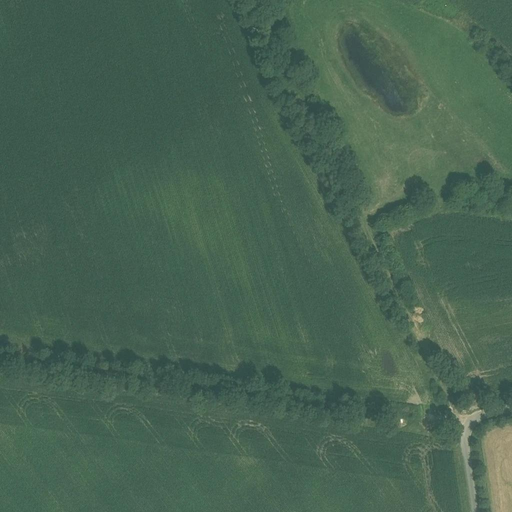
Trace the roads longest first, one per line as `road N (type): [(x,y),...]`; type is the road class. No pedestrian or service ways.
road 1 (track): [(459,419),(397,421),(304,400),(0,358)]
road 2 (track): [(466,429),(357,214)]
road 3 (unclassified): [(511,409),(483,415),(466,429),(475,511)]
